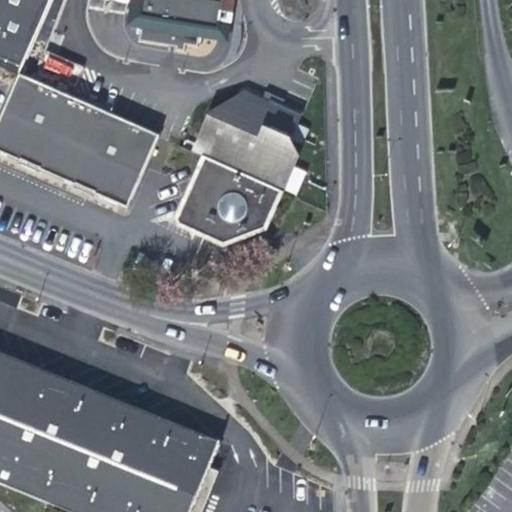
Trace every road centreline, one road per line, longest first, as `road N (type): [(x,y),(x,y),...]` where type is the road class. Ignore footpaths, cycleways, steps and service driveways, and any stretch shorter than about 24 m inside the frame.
road 1 (secondary): [(351,0),(354,210),(328,271)]
road 2 (secondary): [(422,272),(395,0)]
road 3 (unclassified): [(159,316),(0,252)]
road 4 (secondary): [(427,414),(448,391),(461,343),(451,305),(422,272)]
road 5 (unclassified): [(159,316),(297,386)]
road 6 (unclassified): [(302,295),(159,316)]
